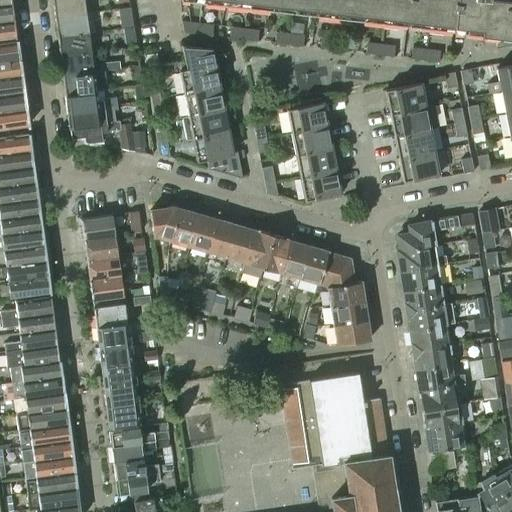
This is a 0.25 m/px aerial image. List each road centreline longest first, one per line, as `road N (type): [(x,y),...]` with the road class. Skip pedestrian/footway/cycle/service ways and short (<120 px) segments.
road 1 (residential): [(56,180),(157,175),(375,233)]
road 2 (residential): [(418,511),(375,233)]
road 3 (residential): [(27,0),(56,180)]
road 4 (residential): [(79,349),(56,180)]
road 5 (residential): [(375,233),(412,208),(511,188)]
road 6 (residential): [(375,233),(353,95)]
road 7 (residential): [(105,511),(84,384)]
